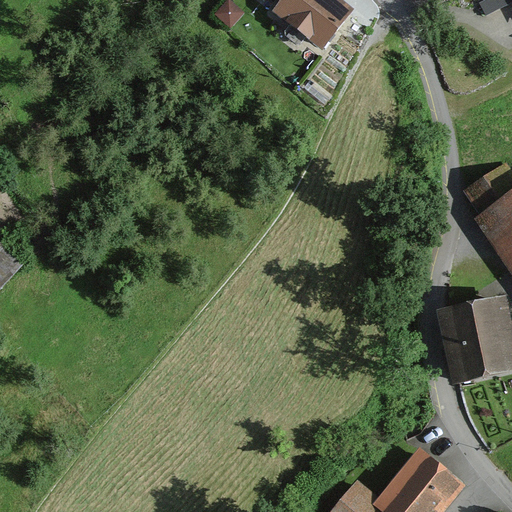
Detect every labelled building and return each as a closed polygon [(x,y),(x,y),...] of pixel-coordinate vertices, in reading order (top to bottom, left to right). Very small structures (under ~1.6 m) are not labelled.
[(237,0),(223,0),(214,10),(232,27),(248,10),(237,0)] [(340,0),(249,0),(312,51),(348,7),(340,0)] [(508,0),(484,0),(485,8),(509,7),(508,0)] [(511,254),(511,181),(480,201),(511,254)] [(0,258),(0,298),(20,278),(0,258)] [(440,312),(457,383),(511,369),(511,332),(503,296),(440,312)] [(434,511),(453,488),(411,455),(372,505),(352,490),(334,511),(434,511)]
